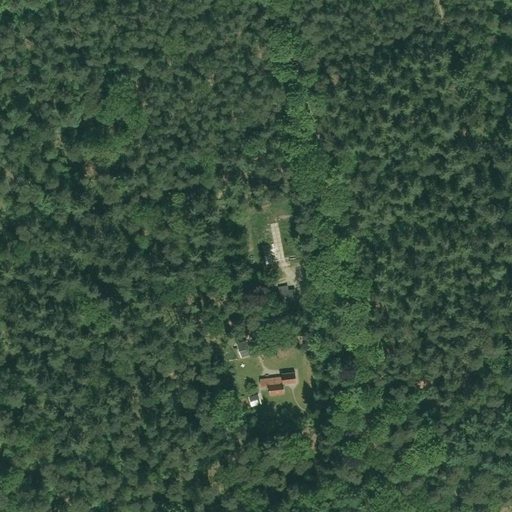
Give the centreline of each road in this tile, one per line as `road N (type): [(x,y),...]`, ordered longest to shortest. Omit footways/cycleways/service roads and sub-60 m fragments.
road 1 (track): [(383,457),(304,79),(278,0)]
road 2 (track): [(383,457),(511,388)]
